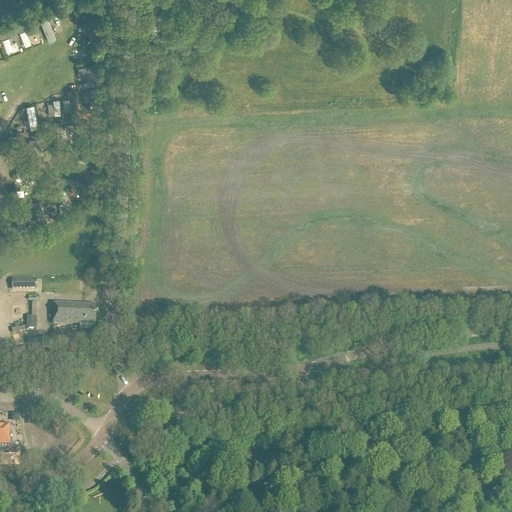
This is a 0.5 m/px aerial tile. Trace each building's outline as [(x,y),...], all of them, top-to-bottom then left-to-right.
[(61,24),(68,24),(67,12),(53,13),(54,30),(61,29),(61,24)] [(34,31),(39,29),(37,23),(20,30),(26,43),(37,39),(34,31)] [(15,34),(4,37),(8,52),(19,49),(15,34)] [(36,281),(11,282),(12,292),(36,292),(36,281)] [(91,306),(54,304),(53,326),(80,327),(79,330),(91,330),(91,323),(95,323),(95,311),(91,311),(91,306)] [(27,318),(26,331),(36,331),(36,330),(36,319),(27,318)] [(50,351),(50,340),(40,340),(39,351),(50,351)] [(25,350),(13,352),(14,357),(18,356),(19,359),(24,358),(23,355),(26,355),(25,350)] [(0,426),(0,446),(9,446),(9,444),(12,444),(12,435),(9,435),(9,426),(0,426)]
